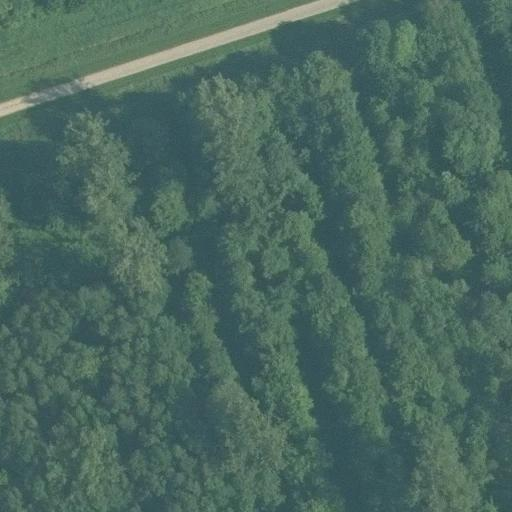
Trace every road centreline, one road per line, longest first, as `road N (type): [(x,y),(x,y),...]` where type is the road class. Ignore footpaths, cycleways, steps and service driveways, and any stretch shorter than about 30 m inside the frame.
road 1 (unclassified): [(0,108),(335,0)]
road 2 (track): [(0,161),(280,75)]
road 3 (track): [(280,75),(473,4)]
road 4 (track): [(0,57),(181,0)]
road 5 (track): [(511,136),(471,0)]
